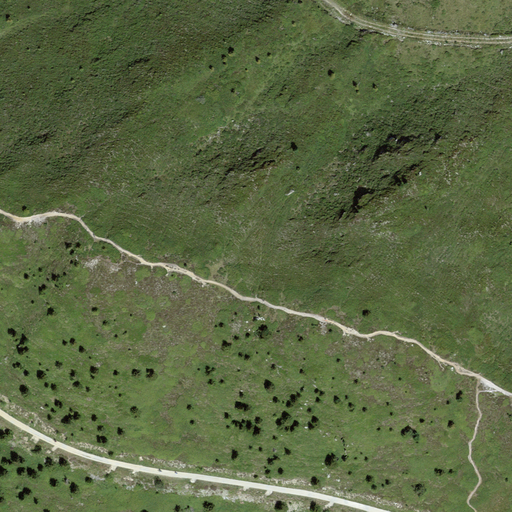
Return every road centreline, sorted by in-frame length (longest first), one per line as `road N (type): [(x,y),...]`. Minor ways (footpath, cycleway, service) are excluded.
road 1 (track): [(370,511),(76,451),(0,412)]
road 2 (track): [(324,0),(357,22),(446,41),(511,42)]
